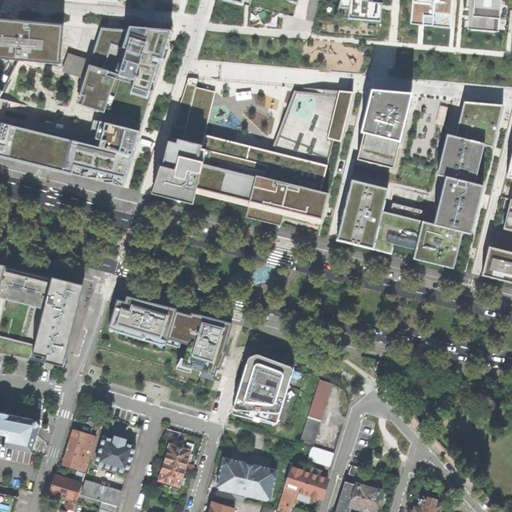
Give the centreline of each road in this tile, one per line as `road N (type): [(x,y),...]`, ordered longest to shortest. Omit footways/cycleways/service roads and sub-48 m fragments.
road 1 (primary): [(112,266),(511,366)]
road 2 (residential): [(511,91),(460,305)]
road 3 (residential): [(316,269),(361,80),(385,82)]
road 4 (residential): [(199,22),(136,224)]
road 5 (residential): [(0,5),(199,22)]
road 6 (primary): [(316,269),(136,224)]
road 7 (primary): [(460,305),(316,269)]
road 8 (primary): [(136,224),(0,187)]
road 9 (residential): [(74,388),(35,511)]
road 10 (residential): [(112,266),(74,388)]
road 11 (residential): [(385,82),(511,91)]
